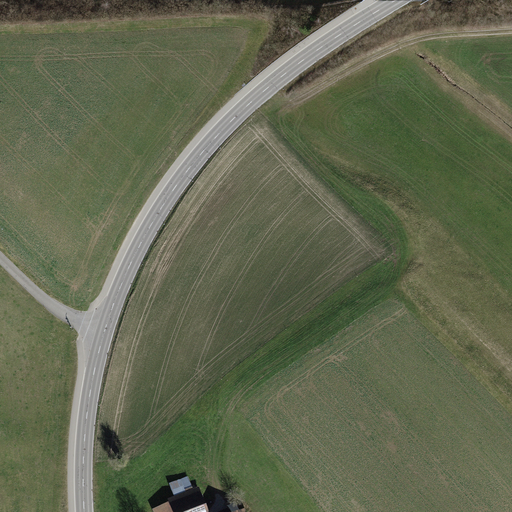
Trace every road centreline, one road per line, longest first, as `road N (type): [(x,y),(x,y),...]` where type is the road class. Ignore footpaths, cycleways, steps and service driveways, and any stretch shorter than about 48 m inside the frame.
road 1 (tertiary): [(104,331),(145,234),(222,129),(302,60),(395,0)]
road 2 (track): [(287,103),(435,37),(511,32)]
road 3 (tertiary): [(84,511),(84,435),(104,331)]
road 4 (residential): [(0,257),(52,306),(104,331)]
